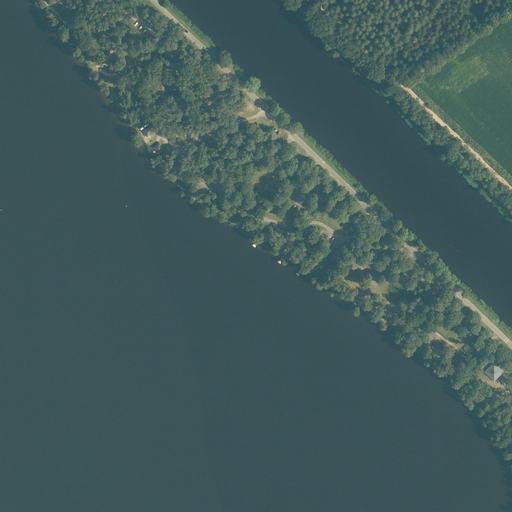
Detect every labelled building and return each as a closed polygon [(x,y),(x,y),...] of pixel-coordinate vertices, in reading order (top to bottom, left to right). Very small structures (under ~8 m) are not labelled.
[(70,7),(63,14),(67,19),(75,12),(70,7)] [(176,46),(170,51),(175,56),(180,51),(176,46)] [(175,78),(171,84),(177,88),(181,82),(175,78)] [(161,79),(156,85),(163,90),(167,84),(161,79)] [(139,81),(133,86),(138,92),(144,87),(139,81)] [(215,82),(211,88),(217,92),(221,86),(215,82)] [(120,87),(114,91),(119,97),(125,93),(120,87)] [(201,88),(196,92),(201,98),(206,93),(201,88)] [(176,94),(181,100),(187,94),(181,89),(176,94)] [(222,120),(215,124),(219,131),(226,127),(222,120)] [(149,125),(142,129),(147,136),(153,132),(149,125)] [(193,127),(186,132),(191,138),(197,133),(193,127)] [(247,135),(252,139),(257,134),(252,129),(247,135)] [(233,132),(227,137),(231,142),(237,138),(233,132)] [(272,132),(267,137),(272,142),(277,137),(272,132)] [(215,138),(208,142),(212,148),(219,145),(215,138)] [(159,142),(153,147),(158,153),(164,148),(159,142)] [(294,148),(289,153),(294,159),(299,153),(294,148)] [(167,150),(161,155),(166,161),(172,156),(167,150)] [(178,156),(172,161),(177,167),(183,163),(178,156)] [(213,156),(207,161),(212,167),(218,162),(213,156)] [(279,165),(274,160),(268,165),(273,171),(279,165)] [(219,167),(214,173),(219,179),(225,173),(219,167)] [(291,169),(286,174),(291,179),(296,174),(291,169)] [(238,172),(232,178),(238,184),(244,178),(238,172)] [(320,178),(314,183),(319,189),(324,184),(320,178)] [(196,186),(191,191),(197,197),(202,191),(196,186)] [(238,192),(244,197),(249,191),(243,186),(238,192)] [(325,190),(320,195),(325,200),(330,195),(325,190)] [(257,195),(253,201),(259,206),(264,199),(257,195)] [(207,196),(201,201),(207,207),(212,201),(207,196)] [(277,199),(271,205),(277,211),(283,205),(277,199)] [(220,201),(215,208),(222,212),(226,205),(220,201)] [(333,205),(328,210),(333,215),(338,210),(333,205)] [(289,207),(283,213),(290,218),(295,213),(289,207)] [(352,208),(347,213),(352,218),(357,213),(352,208)] [(240,211),(235,219),(242,223),(246,216),(240,211)] [(357,221),(352,227),(357,232),(362,226),(357,221)] [(254,222),(250,229),(256,233),(261,227),(254,222)] [(268,227),(263,233),(270,237),(274,231),(268,227)] [(318,230),(313,236),(319,241),(324,235),(318,230)] [(298,237),(297,237),(304,242),(309,236),(302,231),(299,235),(298,237)] [(287,232),(282,239),(288,243),(293,236),(287,232)] [(332,262),(339,254),(335,250),(328,257),(332,262)] [(375,252),(369,257),(374,263),(379,258),(375,252)] [(391,254),(386,259),(391,265),(396,260),(391,254)] [(352,261),(347,266),(353,272),(358,266),(352,261)] [(324,276),(332,269),(329,265),(321,272),(324,276)] [(401,269),(401,276),(408,277),(409,269),(401,269)] [(420,273),(416,279),(422,283),(426,277),(420,273)] [(435,285),(428,288),(431,294),(438,291),(435,285)] [(357,289),(353,296),(359,300),(364,294),(357,289)] [(375,296),(371,303),(378,307),(382,300),(375,296)] [(385,308),(380,314),(386,319),(391,313),(385,308)] [(449,308),(445,311),(444,313),(449,318),(454,313),(449,308)] [(402,313),(397,319),(404,324),(409,317),(402,313)] [(466,315),(460,319),(465,325),(470,320),(466,315)] [(420,318),(416,324),(422,329),(427,323),(420,318)] [(476,326),(471,331),(476,336),(481,331),(476,326)] [(429,335),(423,341),(428,346),(434,340),(429,335)] [(442,342),(437,348),(444,353),(448,346),(442,342)] [(470,344),(465,349),(469,354),(475,349),(470,344)] [(458,361),(452,367),(457,372),(463,367),(458,361)] [(494,362),(485,371),(495,380),(504,371),(494,362)] [(465,374),(459,379),(464,385),(470,379),(465,374)] [(477,399),(476,399),(481,405),(487,400),(482,394),(478,398),(477,399)] [(494,402),(494,403),(498,407),(504,402),(499,397),(495,401),(494,402)] [(508,415),(501,418),(504,426),(511,423),(508,415)]
